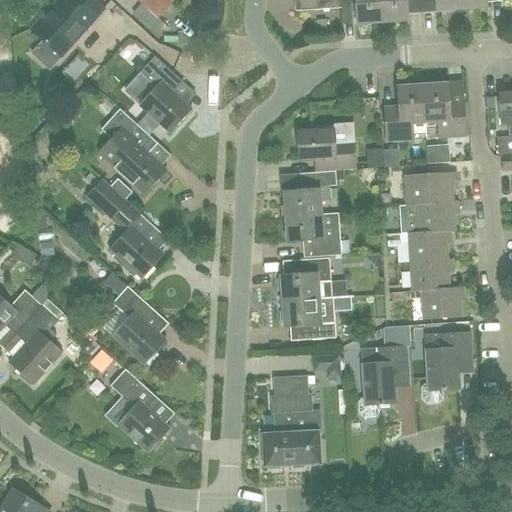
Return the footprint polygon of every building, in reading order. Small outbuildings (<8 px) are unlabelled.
[(60,58),(104,9),(93,0),(71,0),(71,1),(70,0),(57,0),(30,30),(60,58)] [(136,0),(155,17),(158,19),(173,2),(173,0),(136,0)] [(315,0),(316,11),(340,9),(340,6),(339,0),(315,0)] [(379,0),(339,0),(340,6),(354,5),(356,24),(381,22),(379,0)] [(379,0),(381,22),(407,21),(405,0),(379,0)] [(434,0),(435,11),(460,9),(459,0),(434,0)] [(459,0),(460,9),(487,7),(486,0),(459,0)] [(191,110),(187,106),(174,93),(182,83),(155,58),(139,75),(155,89),(139,107),(147,114),(159,125),(169,134),(191,110)] [(110,71),(100,83),(113,95),(123,84),(110,71)] [(422,86),(424,123),(436,122),(437,138),(465,136),(463,103),(448,104),(447,84),(422,86)] [(424,123),(422,86),(395,88),(397,108),(383,109),(385,142),(412,140),(411,124),(424,123)] [(511,93),(498,94),(501,127),(511,125),(511,93)] [(148,155),(157,145),(119,110),(101,131),(108,138),(96,152),(144,196),(166,172),(148,155)] [(159,125),(147,114),(136,126),(149,137),(159,125)] [(315,171),(321,171),(354,169),(352,144),(334,145),(333,131),(297,133),(299,161),(315,160),(315,171)] [(511,154),(501,156),(502,171),(511,170),(511,154)] [(284,218),(321,215),(320,202),(331,201),(330,186),(336,186),(335,172),(304,175),(305,190),(282,192),(284,218)] [(405,205),(457,202),(457,201),(452,201),(451,183),(456,182),(455,173),(403,177),(405,205)] [(132,193),(117,180),(110,187),(125,201),(132,193)] [(143,238),(152,227),(100,181),(86,197),(126,233),(109,251),(141,280),(163,256),(143,238)] [(405,205),(407,234),(454,231),(453,210),(458,210),(457,202),(405,205)] [(322,243),(321,215),(284,218),(285,243),(309,241),(310,259),(340,256),(339,241),(322,243)] [(454,231),(407,234),(409,263),(452,260),(452,259),(447,259),(445,240),(450,240),(450,232),(454,231)] [(48,257),(59,254),(55,238),(44,242),(48,257)] [(279,276),(281,301),(331,299),(330,282),(327,259),(302,261),(303,275),(279,276)] [(452,260),(409,263),(411,292),(463,288),(463,287),(449,288),(448,269),(452,269),(452,260)] [(166,341),(159,335),(146,324),(155,313),(111,275),(104,283),(118,297),(112,303),(129,318),(112,337),(144,366),(166,341)] [(463,288),(411,292),(411,293),(420,292),(422,321),(460,318),(459,297),(464,297),(463,288)] [(16,335),(42,306),(25,291),(10,307),(0,298),(0,331),(6,325),(16,335)] [(307,326),(308,340),(334,338),(331,299),(281,301),(283,328),(307,326)] [(58,322),(52,316),(42,306),(16,335),(26,344),(8,364),(33,386),(62,354),(44,338),(58,322)] [(399,329),(386,330),(387,343),(400,342),(399,329)] [(426,350),(428,384),(424,384),(421,387),(422,398),(427,403),(438,402),(442,398),(441,390),(459,389),(457,373),(456,361),(471,360),(469,332),(442,334),(443,349),(426,350)] [(408,387),(405,347),(379,349),(380,364),(362,365),(364,399),(360,399),(357,402),(358,413),(363,418),(374,417),(378,413),(377,405),(395,404),(394,388),(408,387)] [(113,376),(123,365),(107,351),(97,362),(113,376)] [(326,371),(326,357),(312,358),(312,372),(326,371)] [(147,454),(170,429),(152,412),(160,403),(125,370),(110,387),(134,408),(117,427),(147,454)] [(294,395),(287,395),(270,396),(270,397),(278,397),(279,413),(273,413),(274,433),(262,434),(263,466),(266,466),(266,469),(278,469),(278,466),(289,465),(288,433),(295,433),(294,395)] [(288,433),(289,465),(291,465),(291,469),(302,468),(302,465),(318,464),(317,433),(319,433),(319,411),(311,411),(310,395),(294,395),(295,433),(288,433)] [(34,511),(38,506),(11,491),(0,509),(0,511),(34,511)]
